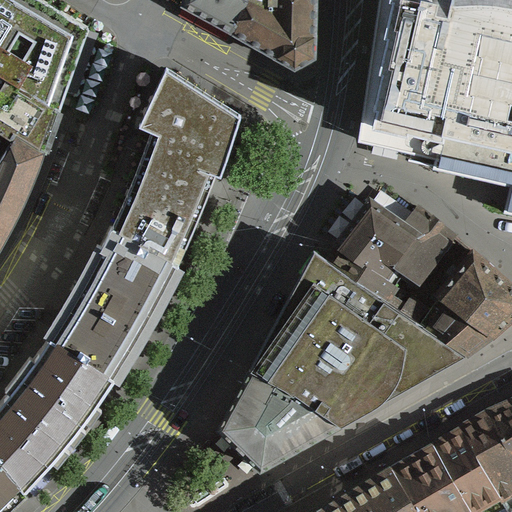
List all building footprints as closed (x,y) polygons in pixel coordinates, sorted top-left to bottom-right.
[(0,0),(0,78),(57,112),(63,96),(86,30),(35,0),(0,0)] [(182,0),(181,6),(202,18),(231,34),(246,2),(244,1),(244,0),(182,0)] [(246,2),(231,34),(292,68),(311,58),(312,35),(313,0),(244,0),(244,1),(246,2)] [(511,0),(385,0),(385,2),(368,118),(366,130),(370,131),(367,145),(433,160),(431,169),(508,187),(502,213),(511,215),(511,0)] [(164,69),(137,126),(149,132),(141,153),(110,228),(176,265),(193,225),(214,175),(218,177),(239,117),(164,69)] [(0,133),(10,140),(14,134),(43,152),(57,112),(0,78),(0,133)] [(0,245),(7,232),(33,179),(43,152),(14,134),(10,140),(0,133),(0,245)] [(384,279),(392,267),(417,286),(442,255),(402,227),(369,203),(339,241),(335,246),(384,279)] [(405,224),(402,227),(442,255),(449,246),(451,247),(454,242),(452,240),(453,239),(417,210),(405,224)] [(55,317),(60,320),(48,339),(111,379),(124,359),(129,361),(136,350),(131,347),(134,342),(143,327),(148,330),(154,319),(149,316),(160,296),(165,298),(171,287),(166,284),(176,265),(110,228),(100,249),(95,246),(89,257),(94,261),(84,279),(79,276),(73,287),(77,291),(67,309),(62,306),(55,317)] [(328,257),(325,262),(399,312),(402,307),(386,296),(393,286),(384,279),(335,246),(334,247),(335,248),(328,257)] [(290,393),(338,426),(463,357),(399,312),(325,262),(312,252),(277,316),(249,369),(248,370),(290,393)] [(444,305),(445,303),(489,337),(503,325),(511,317),(511,289),(471,253),(434,297),(444,305)] [(399,312),(463,357),(467,354),(489,337),(445,303),(444,305),(431,323),(420,315),(424,310),(408,299),(402,307),(399,312)] [(111,379),(48,339),(32,362),(27,358),(4,389),(9,393),(0,402),(0,461),(23,490),(30,482),(50,460),(55,464),(65,452),(61,448),(67,440),(72,444),(82,431),(77,427),(83,420),(88,423),(98,410),(92,406),(111,379)] [(238,451),(258,470),(338,426),(290,393),(248,370),(222,419),(217,429),(238,451)] [(511,401),(493,410),(485,414),(511,460),(511,401)] [(511,460),(485,414),(475,419),(457,429),(500,502),(510,496),(511,498),(511,460)] [(500,502),(457,429),(398,463),(389,468),(415,511),(473,511),(496,499),(499,504),(500,502)] [(0,511),(9,504),(23,490),(0,461),(0,511)] [(415,511),(389,468),(316,511),(415,511)]
